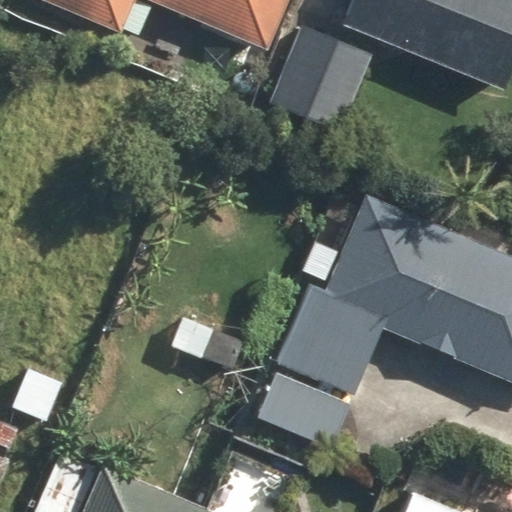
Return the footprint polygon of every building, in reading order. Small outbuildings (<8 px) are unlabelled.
[(49,0),(128,32),(140,0),(158,0),(274,47),(293,0),(49,0)] [(511,0),(360,0),(351,22),(511,87),(511,0)] [(371,57),(300,27),(267,106),(338,135),(371,57)] [(415,117),(371,97),(355,132),(399,152),(415,117)] [(511,248),(369,191),(331,285),(315,279),(261,415),(338,446),(386,325),(511,374),(511,248)] [(70,378),(34,364),(17,409),(53,423),(70,378)] [(0,499),(20,453),(0,444),(0,499)] [(237,511),(110,459),(87,511),(237,511)] [(474,511),(408,485),(397,511),(474,511)]
